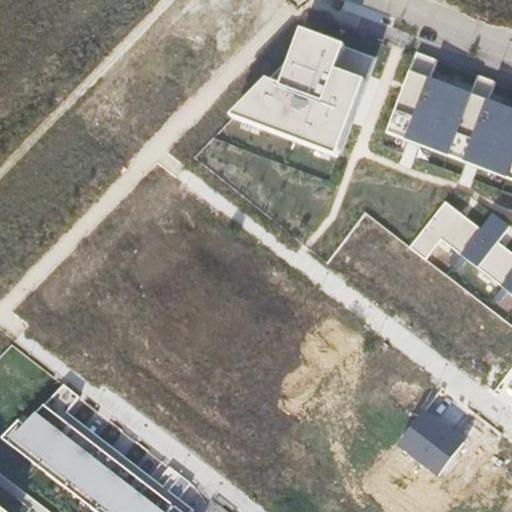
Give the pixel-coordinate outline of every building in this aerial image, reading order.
[(312,36),(232,118),(337,159),(375,60),(312,36)] [(439,61),(417,52),(387,134),(511,181),(511,109),(489,102),(496,83),(479,76),(472,95),(432,80),(439,61)] [(447,203),(411,249),(427,262),(442,242),(458,252),(450,264),(461,272),(469,262),(503,287),(495,298),(502,303),(510,292),(511,293),(511,252),(500,244),(511,228),(496,217),(484,231),(447,203)] [(15,438),(110,511),(182,511),(62,420),(79,397),(64,385),(15,438)] [(197,499),(190,508),(195,511),(212,511),(213,511),(197,499)]
